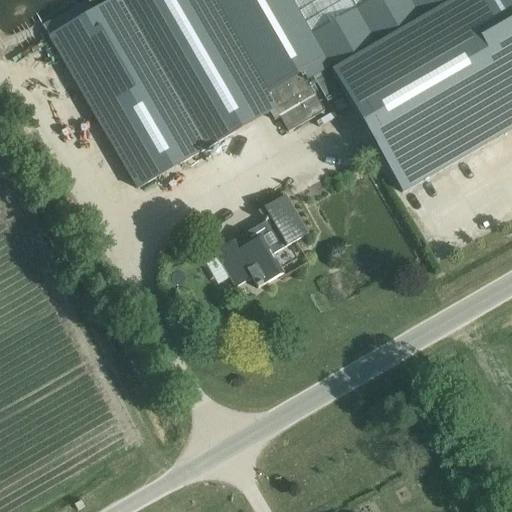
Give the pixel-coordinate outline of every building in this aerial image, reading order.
[(112,0),(48,37),(136,189),(268,113),(202,0),(112,0)] [(287,133),(323,112),(306,82),(258,0),(202,0),(268,113),(273,121),(278,118),(287,133)] [(446,0),(258,0),(306,82),(312,78),(446,0)] [(511,0),(448,0),(312,78),(314,82),(326,103),(344,93),(402,194),(511,130),(511,0)] [(271,256),(306,235),(284,196),(257,212),(264,223),(214,252),(234,288),(250,279),(256,290),(282,274),(271,256)]
